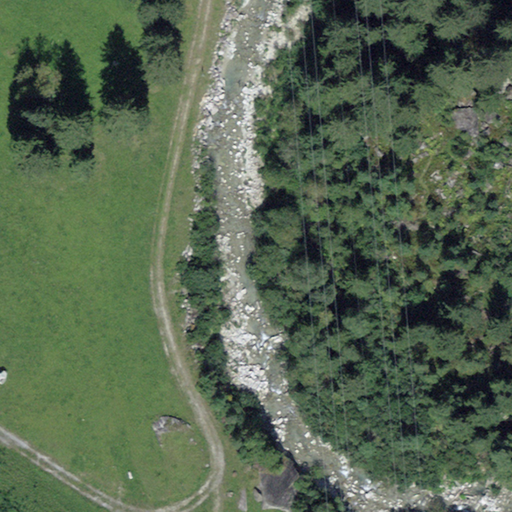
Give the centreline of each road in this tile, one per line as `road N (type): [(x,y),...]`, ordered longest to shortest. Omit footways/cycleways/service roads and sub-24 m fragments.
road 1 (track): [(216,481),(212,438),(171,346),(155,254),(203,0)]
road 2 (track): [(0,435),(79,490),(130,511)]
